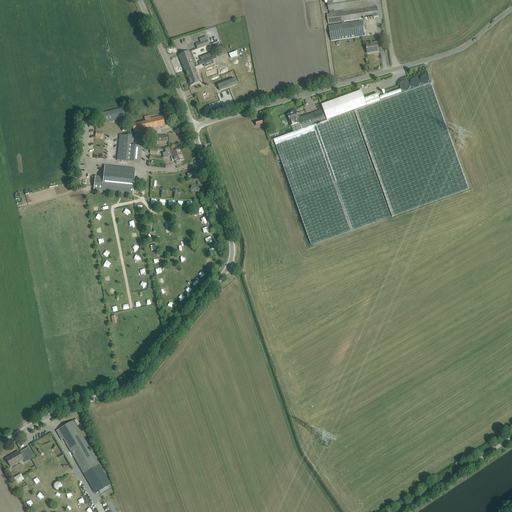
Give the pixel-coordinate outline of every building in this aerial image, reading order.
[(375,0),(333,0),(327,1),(328,11),(329,11),(330,14),(327,14),(328,24),(341,22),(341,24),(344,24),(344,22),(378,16),(375,0)] [(363,21),(344,24),(341,24),(329,26),(331,41),(365,36),(363,21)] [(201,42),(196,44),(198,49),(209,44),(208,40),(206,37),(199,39),(201,42)] [(219,42),(209,45),(211,50),(221,47),(219,42)] [(366,43),(367,53),(373,53),(373,52),(378,51),(378,52),(379,52),(377,43),(372,44),(372,42),(366,43)] [(194,67),(189,51),(179,55),(184,71),(194,67)] [(213,64),(211,65),(206,67),(209,76),(216,74),(213,64)] [(198,76),(194,67),(184,71),(190,86),(200,82),(197,77),(198,76)] [(233,78),(217,85),(219,91),(236,85),(233,78)] [(469,189),(440,109),(431,83),(380,102),(354,111),(392,217),(469,189)] [(303,117),(299,118),(303,129),(354,111),(380,102),(378,94),(364,99),(361,91),(322,105),(323,110),(307,115),(308,116),(303,118),(303,117)] [(102,114),(105,123),(125,119),(123,109),(102,114)] [(303,129),(297,132),(274,140),(312,246),(392,217),(354,111),(303,129)] [(303,129),(299,118),(296,111),(292,112),(293,113),(288,115),(289,120),(292,126),(295,125),(297,132),(303,129)] [(145,122),(132,125),(134,132),(164,125),(162,116),(150,119),(150,116),(144,117),(145,122)] [(142,146),(131,145),(132,136),(120,135),(117,160),(141,162),(142,146)] [(160,135),(156,136),(157,142),(157,144),(168,143),(168,141),(167,135),(160,135)] [(169,149),(165,150),(166,152),(168,157),(173,156),(175,162),(176,162),(176,164),(180,162),(180,161),(183,160),(179,150),(175,151),(174,147),(169,149)] [(95,176),(93,190),(133,194),(136,169),(105,166),(103,177),(95,176)] [(99,465),(73,421),(58,429),(84,474),(86,473),(97,466),(99,465)] [(19,451),(6,459),(11,467),(24,459),(23,459),(29,456),(25,449),(20,453),(19,451)] [(97,466),(86,473),(94,486),(92,487),(96,493),(111,485),(107,479),(105,480),(97,466)]
